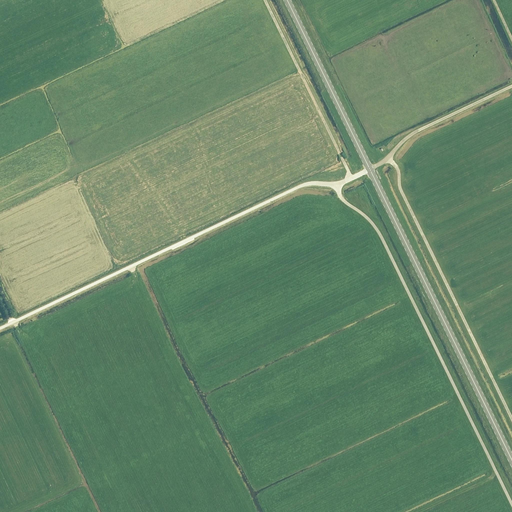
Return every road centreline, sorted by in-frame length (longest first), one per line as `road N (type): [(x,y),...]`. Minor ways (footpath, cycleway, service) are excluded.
road 1 (unclassified): [(511,506),(379,233),(335,185)]
road 2 (unclassified): [(0,328),(296,188),(335,185)]
road 3 (secondary): [(369,169),(511,460)]
road 4 (secondary): [(369,169),(287,0)]
road 5 (unclassified): [(369,169),(410,135),(511,86)]
